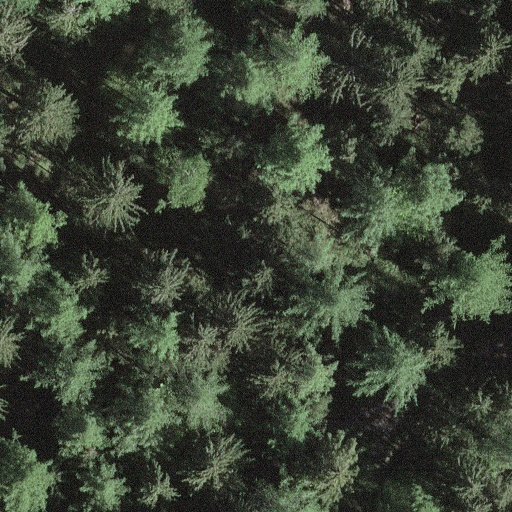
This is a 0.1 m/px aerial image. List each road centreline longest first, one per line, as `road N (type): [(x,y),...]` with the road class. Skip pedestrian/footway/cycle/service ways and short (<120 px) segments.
road 1 (track): [(125,511),(310,461),(440,382),(511,350)]
road 2 (track): [(0,207),(18,194),(138,0)]
road 3 (track): [(416,396),(334,511)]
